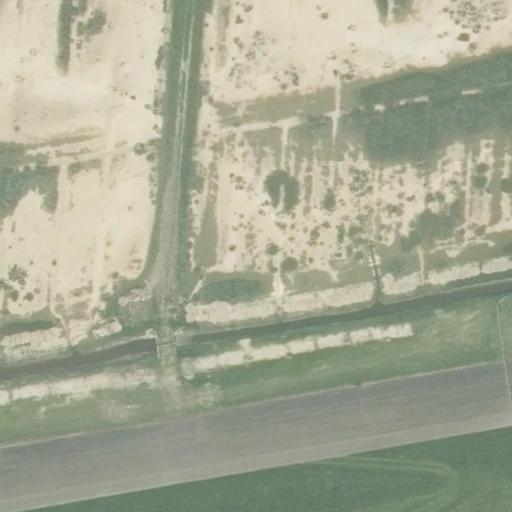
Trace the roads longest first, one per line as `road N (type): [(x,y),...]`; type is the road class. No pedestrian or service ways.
road 1 (track): [(0,505),(511,416)]
road 2 (track): [(298,453),(482,477),(411,511)]
